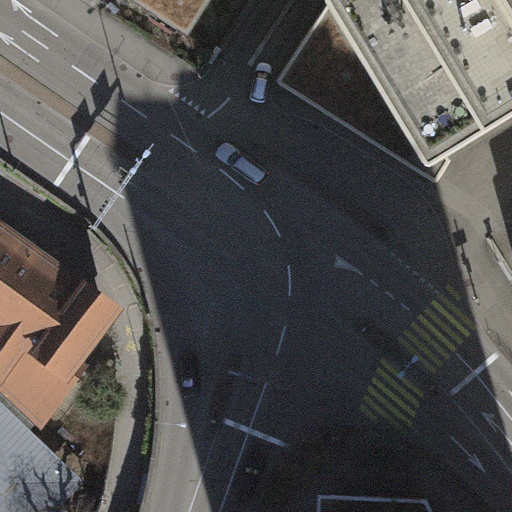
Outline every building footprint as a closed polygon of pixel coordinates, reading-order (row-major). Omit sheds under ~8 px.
[(125,0),(187,40),(214,0),(125,0)] [(511,0),(325,0),(326,1),(313,27),(320,32),(291,78),(361,122),(429,165),(511,114),(511,0)] [(0,381),(50,431),(98,365),(92,362),(130,309),(0,218),(0,381)] [(0,511),(60,511),(88,482),(35,431),(40,423),(0,384),(0,511)] [(430,511),(423,496),(355,494),(355,499),(325,499),(324,511),(430,511)]
